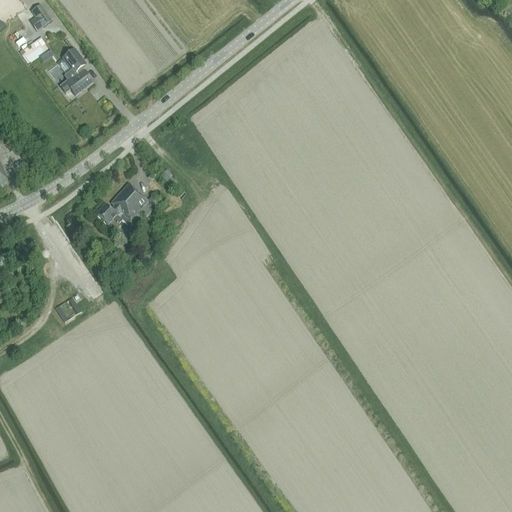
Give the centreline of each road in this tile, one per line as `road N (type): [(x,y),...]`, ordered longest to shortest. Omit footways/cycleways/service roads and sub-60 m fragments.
road 1 (tertiary): [(0,216),(68,179),(292,0)]
road 2 (track): [(28,204),(53,302),(32,337),(0,358)]
